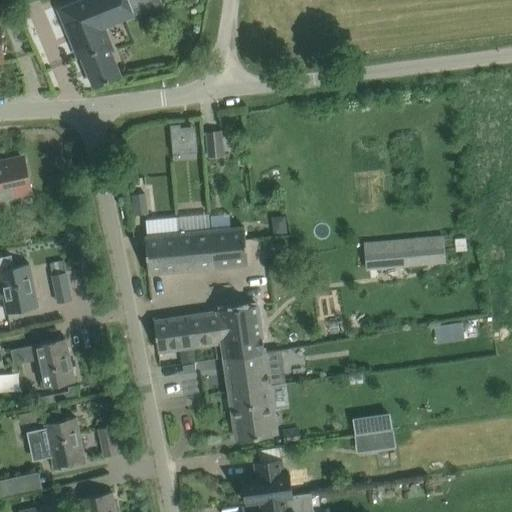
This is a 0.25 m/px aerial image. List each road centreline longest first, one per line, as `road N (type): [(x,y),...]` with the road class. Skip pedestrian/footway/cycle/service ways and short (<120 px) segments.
road 1 (unclassified): [(217,91),(511,57)]
road 2 (residential): [(171,511),(127,295)]
road 3 (residential): [(127,295),(87,106)]
road 4 (residential): [(87,106),(217,91)]
road 5 (residential): [(127,295),(253,283)]
